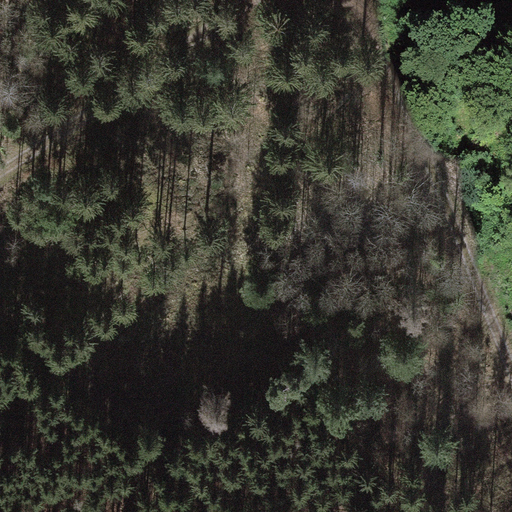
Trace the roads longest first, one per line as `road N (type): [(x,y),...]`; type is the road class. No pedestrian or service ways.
road 1 (track): [(511,367),(369,0)]
road 2 (track): [(0,305),(226,511)]
road 3 (track): [(0,161),(247,0)]
